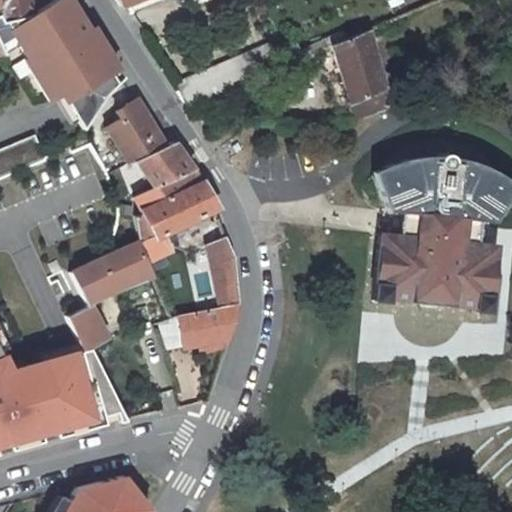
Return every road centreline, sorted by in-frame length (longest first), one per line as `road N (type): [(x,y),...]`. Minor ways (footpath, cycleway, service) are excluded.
road 1 (residential): [(97,0),(238,223),(246,252),(248,314),(210,421)]
road 2 (residential): [(0,466),(210,421)]
